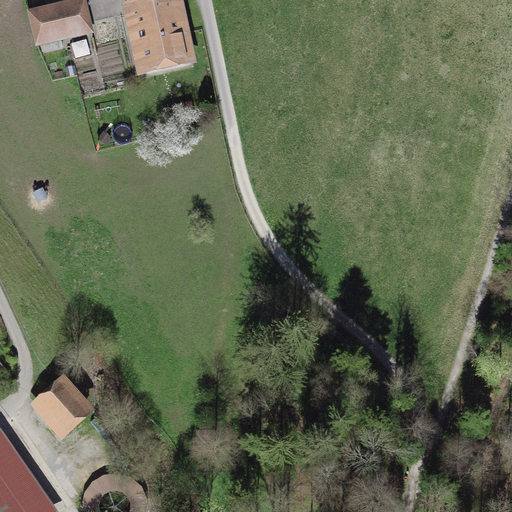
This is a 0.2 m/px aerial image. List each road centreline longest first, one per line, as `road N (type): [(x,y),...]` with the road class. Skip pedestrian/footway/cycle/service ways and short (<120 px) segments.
road 1 (track): [(205,0),(238,166),(263,230),(287,263),(435,401)]
road 2 (track): [(0,410),(15,400),(25,376),(0,300)]
road 3 (track): [(435,401),(382,511)]
